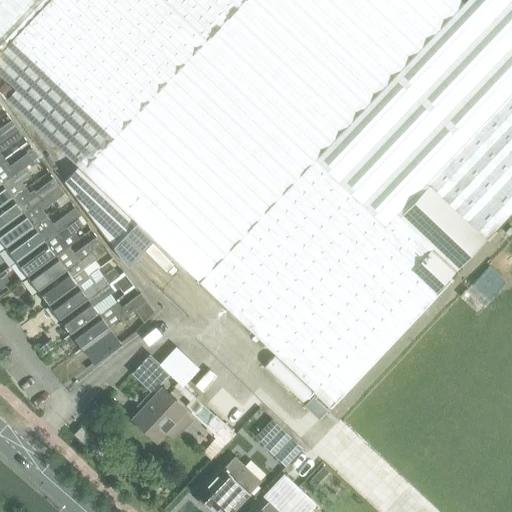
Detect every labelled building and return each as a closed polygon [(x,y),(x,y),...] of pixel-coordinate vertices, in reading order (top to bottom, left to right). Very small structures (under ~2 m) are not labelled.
[(0,0),(0,52),(49,0),(0,0)] [(153,239),(198,282),(328,405),(434,296),(432,295),(409,273),(431,249),(398,218),(427,187),(486,242),(511,214),(511,0),(49,0),(0,52),(0,76),(15,91),(7,99),(75,165),(62,179),(87,213),(111,245),(126,267),(153,239)] [(4,82),(0,86),(0,93),(5,98),(12,90),(4,82)] [(0,140),(17,128),(11,120),(0,127),(0,140)] [(17,128),(0,140),(0,162),(4,159),(0,154),(0,151),(22,135),(17,128)] [(4,159),(0,162),(0,185),(25,167),(33,161),(32,160),(28,155),(26,152),(9,166),(4,159)] [(25,167),(0,185),(0,206),(25,188),(20,181),(30,174),(25,167)] [(25,188),(0,206),(0,229),(58,186),(53,178),(34,192),(33,190),(29,193),(25,188)] [(58,186),(0,229),(0,237),(7,247),(47,217),(42,211),(42,210),(64,193),(58,186)] [(432,295),(455,270),(483,241),(485,243),(486,242),(427,187),(398,218),(431,249),(409,273),(432,295)] [(47,217),(7,247),(17,261),(76,218),(80,215),(74,207),(52,224),(47,217)] [(76,218),(17,261),(28,275),(68,246),(78,238),(73,231),(82,225),(76,218)] [(68,246),(28,275),(39,289),(89,252),(91,251),(92,250),(101,243),(96,236),(73,253),(68,246)] [(89,252),(39,289),(50,304),(98,269),(97,269),(99,267),(94,260),(97,258),(92,250),(91,251),(89,252)] [(98,269),(50,304),(60,318),(108,283),(118,276),(113,269),(102,276),(98,269)] [(118,276),(108,283),(114,291),(129,280),(122,272),(118,276)] [(108,283),(60,318),(71,333),(111,304),(115,301),(110,294),(114,291),(108,283)] [(466,289),(459,297),(476,313),(483,305),(466,289)] [(111,304),(71,333),(82,348),(122,318),(123,318),(134,310),(146,301),(140,293),(139,293),(120,307),(116,301),(115,301),(111,304)] [(146,301),(134,310),(143,323),(154,311),(146,301)] [(122,318),(82,348),(93,362),(119,343),(114,335),(128,325),(123,318),(122,318)] [(49,341),(38,349),(42,355),(53,346),(49,341)] [(131,374),(150,392),(167,374),(147,356),(131,374)] [(140,410),(131,420),(135,423),(133,426),(149,440),(151,438),(154,441),(156,443),(165,433),(172,440),(192,419),(185,412),(187,410),(160,386),(153,394),(150,392),(136,407),(140,410)] [(312,397),(304,406),(318,419),(327,410),(312,397)] [(93,438),(81,426),(74,433),(86,445),(93,438)] [(284,465),(301,447),(278,427),(262,445),(284,465)] [(233,456),(230,459),(221,469),(221,468),(196,495),(196,496),(197,501),(202,506),(207,505),(214,511),(230,511),(260,480),(233,456)] [(283,474),(263,496),(267,501),(279,511),(308,511),(315,504),(283,474)] [(279,511),(267,501),(257,511),(279,511)]
